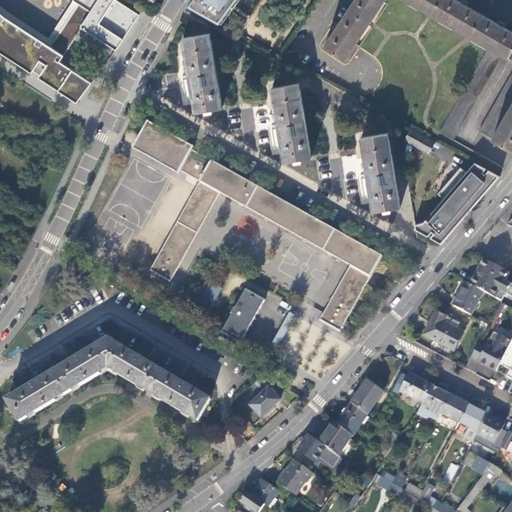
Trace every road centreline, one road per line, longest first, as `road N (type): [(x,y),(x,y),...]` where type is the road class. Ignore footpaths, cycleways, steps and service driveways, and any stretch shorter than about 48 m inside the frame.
road 1 (residential): [(446,261),(126,82)]
road 2 (tertiary): [(126,82),(43,255),(0,324)]
road 3 (unknown): [(0,443),(109,384),(177,425),(211,423),(226,410)]
road 4 (residential): [(378,334),(280,441),(199,505)]
road 5 (residential): [(378,334),(511,407)]
